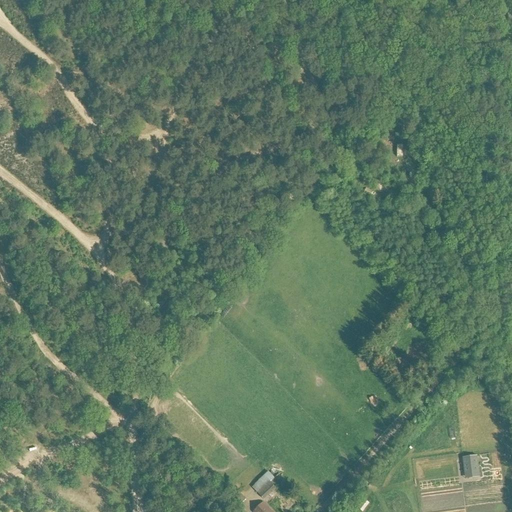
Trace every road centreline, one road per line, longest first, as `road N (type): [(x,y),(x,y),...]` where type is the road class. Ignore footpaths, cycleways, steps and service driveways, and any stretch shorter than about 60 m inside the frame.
road 1 (track): [(138,511),(133,308),(208,179),(290,145),(321,121),(321,100),(283,0)]
road 2 (track): [(132,424),(44,351),(0,263)]
road 3 (track): [(133,308),(54,211),(0,171)]
road 4 (track): [(447,368),(319,511)]
